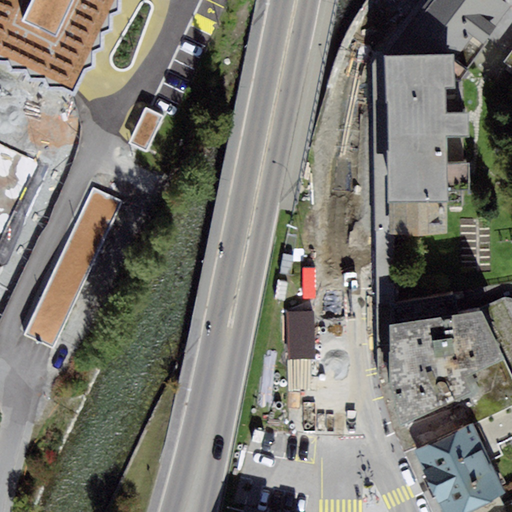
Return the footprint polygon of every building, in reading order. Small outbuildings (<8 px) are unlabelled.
[(0,0),(0,143),(52,168),(127,0),(0,0)] [(430,0),(418,17),(458,52),(474,31),(485,39),(509,4),(504,0),(430,0)] [(452,63),(452,47),(383,50),(384,68),(385,91),(386,114),(387,159),(389,228),(445,226),(445,204),(464,203),(463,181),(470,181),(469,154),(448,154),(447,124),(470,124),(469,101),(446,102),(445,76),(453,76),(452,63)] [(500,348),(478,299),(390,315),(390,373),(401,415),(472,380),(464,364),(500,348)] [(288,360),(316,360),(316,310),(287,311),(288,360)] [(472,417),(415,445),(418,453),(430,480),(442,505),(445,511),(452,511),(506,484),(472,417)]
